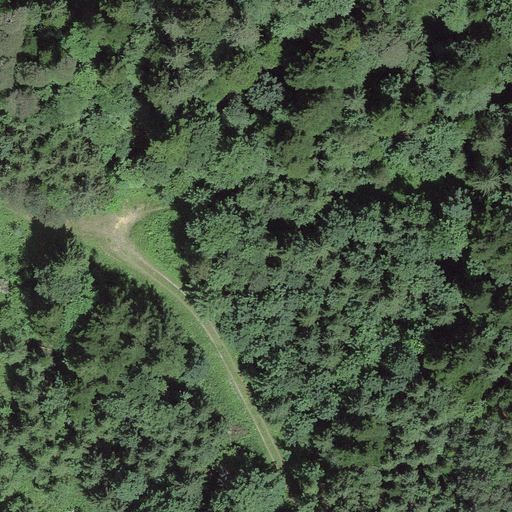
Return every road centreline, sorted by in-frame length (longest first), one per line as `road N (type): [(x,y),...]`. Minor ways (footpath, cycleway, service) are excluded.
road 1 (track): [(0,201),(122,251),(204,318),(305,511)]
road 2 (track): [(511,203),(460,183),(405,184),(280,218),(221,201),(121,204),(109,223),(122,251)]
